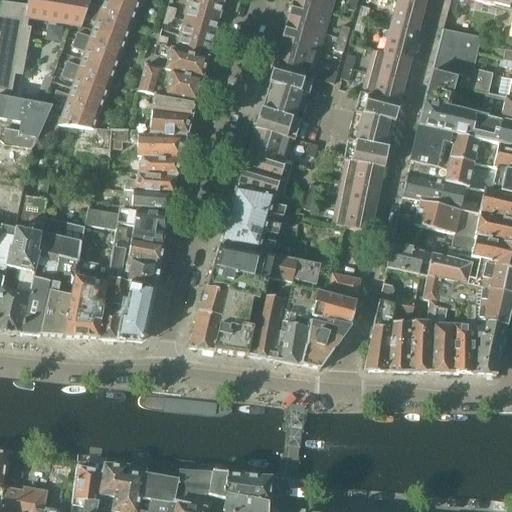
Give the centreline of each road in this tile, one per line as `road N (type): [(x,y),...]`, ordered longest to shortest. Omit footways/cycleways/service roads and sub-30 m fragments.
road 1 (residential): [(347,389),(442,0)]
road 2 (residential): [(161,370),(256,0)]
road 3 (residential): [(511,510),(283,498)]
road 4 (residential): [(347,389),(511,394)]
road 5 (residential): [(0,360),(161,370)]
road 6 (residential): [(161,370),(298,386)]
